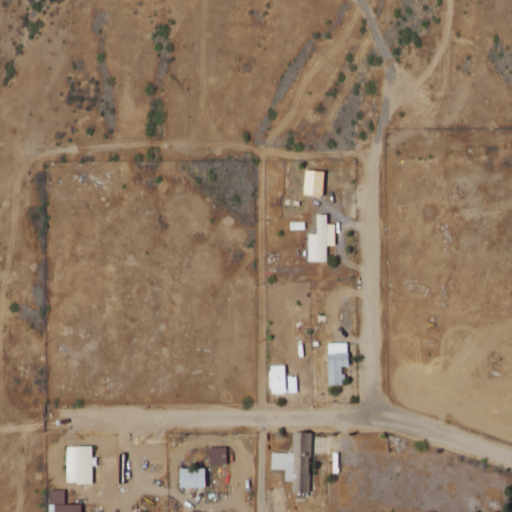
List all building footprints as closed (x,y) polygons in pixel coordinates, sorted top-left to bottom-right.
[(302,194),(322,195),(323,170),(303,169),(302,194)] [(314,233),(308,233),(308,261),(327,262),(327,245),(335,245),(336,223),(327,223),(328,214),(315,213),(314,233)] [(349,367),(349,343),(327,343),(327,384),(343,384),(343,367),(349,367)] [(286,364),(268,364),(268,393),(297,393),(297,372),(286,372),(286,364)] [(293,493),(310,493),(311,431),(293,431),(293,452),(271,451),(271,469),(286,469),(286,482),(293,482),(293,493)] [(65,482),(94,482),(94,444),(65,444),(65,482)] [(208,464),(225,464),(224,446),(207,447),(208,464)] [(204,486),(204,467),(178,468),(179,487),(204,486)] [(48,489),(48,511),(82,511),(82,504),(65,504),(65,489),(48,489)]
